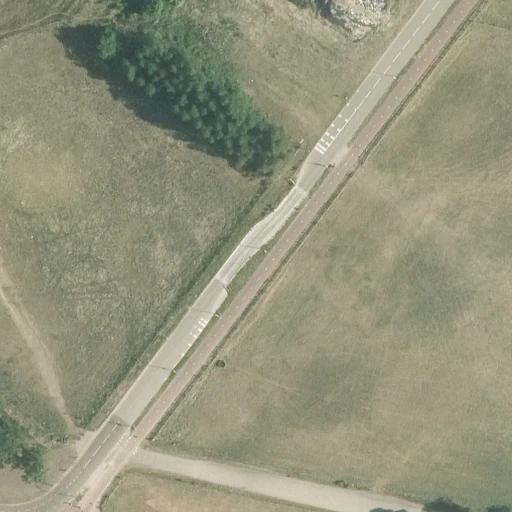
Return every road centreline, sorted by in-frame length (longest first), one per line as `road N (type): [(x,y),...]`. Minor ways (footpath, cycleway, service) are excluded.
road 1 (unknown): [(115,511),(251,317),(504,0)]
road 2 (tertiary): [(30,507),(69,483),(254,237)]
road 3 (tertiary): [(254,237),(299,201),(412,52),(440,0)]
road 4 (tertiary): [(425,0),(282,184),(254,237)]
road 5 (track): [(139,453),(390,511)]
road 6 (unknown): [(96,511),(0,416)]
